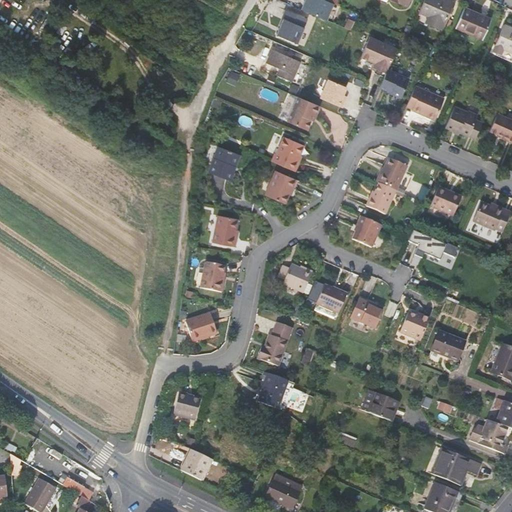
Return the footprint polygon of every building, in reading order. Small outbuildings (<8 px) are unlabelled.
[(325,0),(324,0),(305,0),(301,10),(326,20),(333,4),(325,0)] [(453,3),(446,0),(423,0),(419,12),(421,13),(418,20),(441,30),(453,3)] [(490,19),(464,8),(456,27),(482,39),(490,19)] [(276,36),(299,43),(308,17),(285,9),(276,36)] [(511,28),(503,25),(494,45),(492,50),(500,54),(503,48),(511,52),(511,28)] [(375,68),(385,73),(387,69),(394,52),(385,48),(386,44),(369,36),(360,57),(377,64),(375,68)] [(300,61),(272,49),(266,63),(280,69),(277,75),(291,81),(300,61)] [(409,79),(387,69),(385,73),(379,87),(391,93),(391,94),(401,98),(409,79)] [(233,84),(237,74),(232,72),(227,82),(233,84)] [(316,94),(321,95),(325,78),(320,77),(316,94)] [(347,85),(329,77),(320,98),(342,107),(345,100),(341,98),(347,85)] [(415,86),(406,106),(412,109),(412,110),(435,120),(444,98),(415,86)] [(320,106),(297,96),(287,121),(307,130),(314,114),(316,115),(320,106)] [(454,130),(475,139),(482,123),(475,120),(477,115),(468,111),(467,112),(454,106),(445,127),(453,131),(454,130)] [(500,137),(511,142),(511,120),(497,113),(489,131),(501,136),(500,137)] [(275,153),(271,161),(294,171),(298,161),(297,160),(303,145),(284,136),(276,153),(275,153)] [(235,167),(240,155),(218,146),(208,172),(229,180),(233,172),(232,171),(233,167),(235,167)] [(388,158),(377,183),(379,183),(396,191),(407,166),(388,158)] [(292,189),(296,179),(275,171),(265,195),(285,203),(291,188),(292,189)] [(385,215),(396,191),(379,183),(372,198),(370,197),(366,206),(385,215)] [(447,190),(438,187),(429,206),(453,216),(460,199),(446,192),(447,190)] [(495,229),(502,232),(511,213),(496,206),(495,208),(481,202),(472,221),(494,231),(495,229)] [(237,219),(218,215),(213,242),(234,247),(236,237),(234,236),(237,219)] [(381,225),(360,216),(356,226),(357,227),(352,239),(371,248),(381,225)] [(415,252),(450,268),(459,249),(414,229),(408,241),(418,245),(415,252)] [(224,265),(205,262),(200,288),(221,292),(223,281),(221,280),(224,265)] [(303,293),(312,271),(304,268),(303,270),(291,264),(289,268),(283,265),(278,277),(284,280),(282,284),(303,293)] [(324,285),(316,303),(338,313),(347,294),(338,290),(337,291),(324,285)] [(358,298),(350,318),(375,329),(382,311),(368,305),(369,303),(358,298)] [(298,305),(293,317),(299,319),(303,308),(298,305)] [(408,312),(399,332),(420,341),(429,318),(421,315),(420,317),(408,312)] [(185,321),(192,342),(216,333),(210,313),(185,321)] [(278,366),(292,328),(277,322),(272,336),(269,334),(264,347),(261,346),(257,358),(278,366)] [(438,331),(431,350),(457,361),(465,342),(438,331)] [(511,348),(502,344),(491,372),(509,380),(511,373),(511,348)] [(295,383),(264,372),(259,386),(263,393),(261,394),(258,402),(284,411),(294,384),(295,383)] [(369,390),(361,410),(369,413),(377,393),(369,390)] [(195,420),(200,400),(186,396),(187,394),(179,391),(173,414),(195,420)] [(377,393),(369,413),(389,421),(394,409),(396,410),(399,402),(377,393)] [(504,401),(497,398),(494,407),(501,409),(504,401)] [(507,428),(511,429),(511,403),(504,401),(501,409),(495,423),(507,428)] [(495,423),(487,420),(484,429),(477,426),(471,440),(478,443),(478,444),(504,454),(507,447),(500,444),(507,428),(495,423)] [(277,433),(272,444),(282,448),(286,437),(277,433)] [(481,464),(443,449),(433,473),(460,485),(464,477),(462,476),(464,470),(476,475),(481,464)] [(194,451),(191,450),(181,471),(201,481),(211,460),(194,451)] [(19,468),(21,461),(10,454),(11,465),(19,468)] [(265,497),(292,509),(302,486),(276,474),(265,497)] [(41,511),(55,489),(39,478),(24,504),(38,511),(41,511)] [(75,493),(79,486),(66,478),(62,485),(75,493)] [(449,511),(458,492),(434,483),(423,509),(430,511),(449,511)] [(79,486),(75,493),(81,496),(88,501),(93,493),(79,486)] [(88,501),(81,496),(75,506),(80,509),(77,511),(84,511),(85,511),(90,502),(88,501)]
